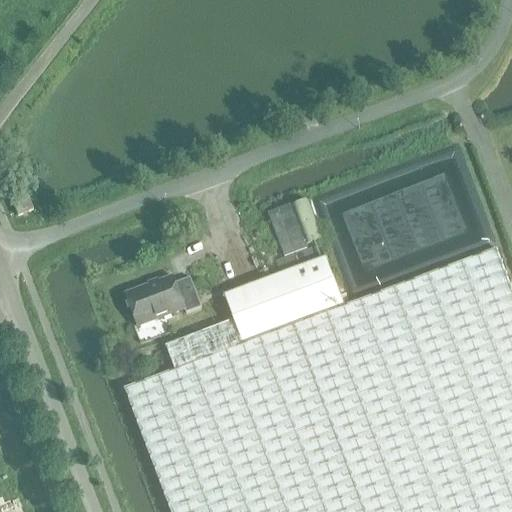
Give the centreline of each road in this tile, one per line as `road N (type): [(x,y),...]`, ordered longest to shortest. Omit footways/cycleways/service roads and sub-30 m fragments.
road 1 (residential): [(4,252),(441,94),(469,79),(493,47),(510,0)]
road 2 (residential): [(97,511),(4,252)]
